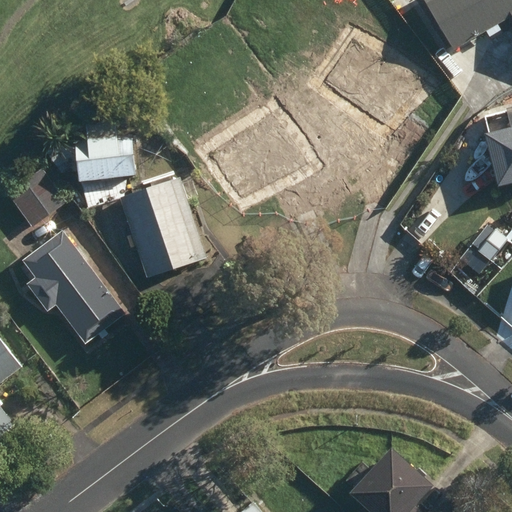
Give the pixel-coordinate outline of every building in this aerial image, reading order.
[(397,0),(391,5),(399,15),(409,9),(402,0),(397,0)] [(511,17),(511,0),(422,0),(454,52),(511,17)] [(360,125),(388,144),(428,84),(400,65),(395,71),(351,42),(324,83),(368,112),(360,125)] [(207,154),(235,195),(278,166),(292,186),(319,167),(279,106),(207,154)] [(121,197),(149,276),(208,256),(180,176),(126,195),(128,173),(136,173),(132,135),(117,136),(115,119),(85,122),(87,139),(77,139),(78,142),(45,144),(45,159),(61,182),(80,181),(90,208),(121,197)] [(511,131),(484,139),(498,192),(511,188),(511,131)] [(7,193),(34,227),(67,201),(41,167),(7,193)] [(24,259),(79,336),(119,307),(64,230),(24,259)] [(0,434),(14,424),(0,406),(0,382),(22,365),(0,336),(0,434)] [(424,511),(415,504),(434,483),(391,444),(349,490),(373,511),(424,511)] [(240,511),(262,511),(253,501),(240,511)]
